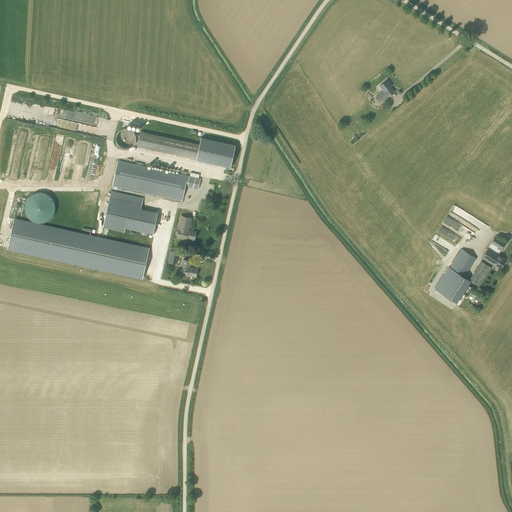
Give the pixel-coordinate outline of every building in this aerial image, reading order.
[(388,97),(395,92),(390,87),(391,86),(387,80),(379,86),(383,90),(375,97),(380,103),(388,97)] [(125,149),(127,149),(128,149),(130,148),(131,147),(132,147),(133,146),(134,145),(135,143),(135,142),(136,141),(136,139),(136,138),(136,136),(135,135),(135,134),(134,132),(133,131),(132,130),(131,130),(129,129),(128,129),(127,128),(125,128),(124,129),(123,129),(121,129),(120,130),(119,131),(118,132),(117,133),(116,135),(116,136),(116,137),(116,139),(116,140),(116,141),(116,143),(117,144),(118,145),(119,146),(120,147),(121,148),(123,148),(124,149),(125,149)] [(196,159),(199,144),(141,132),(138,146),(196,159)] [(199,144),(196,159),(230,167),(235,143),(201,135),(199,144)] [(198,189),(200,179),(118,161),(112,186),(182,201),(185,187),(198,189)] [(142,203),(111,196),(104,226),(124,231),(125,226),(153,233),(158,211),(141,207),(142,203)] [(451,212),(466,219),(469,213),(455,205),(451,212)] [(190,225),(191,219),(191,218),(181,216),(177,238),(186,240),(186,238),(194,240),(196,232),(188,230),(189,225),(190,225)] [(446,224),(455,228),(456,225),(459,227),(460,224),(449,218),(446,224)] [(149,249),(14,219),(8,249),(9,249),(142,278),(149,249)] [(500,268),(506,259),(498,254),(505,243),(495,237),(482,258),(492,264),(492,263),(500,268)] [(464,277),(466,273),(476,258),(462,249),(449,268),(464,277)] [(195,277),(197,269),(190,268),(191,261),(183,260),(180,274),(187,276),(188,275),(195,277)] [(479,287),(491,267),(481,261),(469,280),(479,287)] [(449,268),(448,267),(435,288),(455,301),(469,280),(464,277),(449,268)] [(481,299),(471,293),(470,296),(469,298),(472,300),(473,298),(475,299),(472,304),(475,306),(478,301),(479,302),(481,299)]
